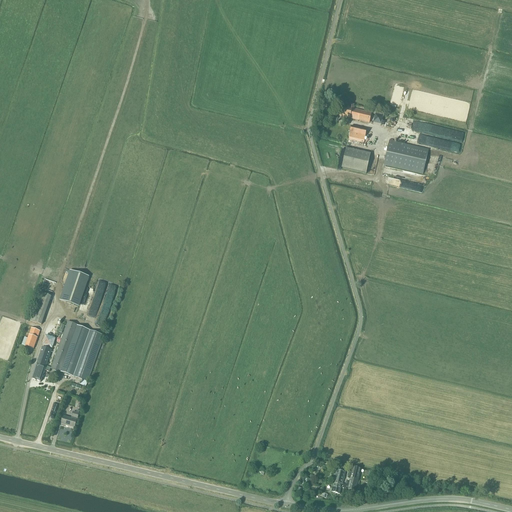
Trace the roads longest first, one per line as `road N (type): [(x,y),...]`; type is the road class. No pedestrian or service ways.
road 1 (unclassified): [(284,504),(315,449),(360,320),(310,136),(339,0)]
road 2 (track): [(42,333),(123,94),(146,0)]
road 3 (tertiary): [(284,504),(0,437)]
road 4 (tertiary): [(511,510),(442,499),(329,511),(284,504)]
road 5 (track): [(201,171),(268,188),(321,173)]
